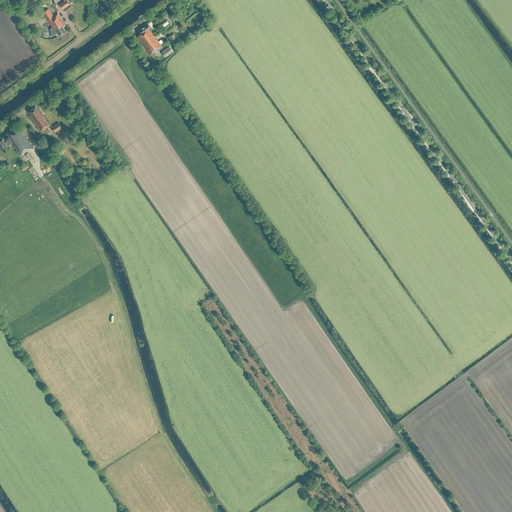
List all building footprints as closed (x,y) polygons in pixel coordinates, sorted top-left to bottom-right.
[(63,9),(73,3),(71,0),(63,0),(64,1),(59,4),(63,9)] [(48,8),(42,12),(52,27),(50,28),(52,36),(57,33),(59,36),(65,31),(61,26),(65,23),(57,13),(53,16),(48,8)] [(153,52),(162,46),(152,32),(153,31),(147,23),(138,31),(140,33),(137,37),(150,54),(153,52)] [(173,51),(169,46),(161,52),(165,57),(173,51)] [(171,91),(174,89),(168,81),(165,83),(171,91)] [(38,110),(35,105),(28,111),(31,115),(30,116),(41,131),(43,129),(44,130),(50,125),(39,109),(38,110)] [(55,132),(61,128),(58,123),(51,127),(55,132)] [(33,147),(18,125),(6,133),(9,138),(8,138),(9,139),(5,142),(2,139),(0,140),(0,147),(2,150),(7,146),(12,143),(20,156),(33,147)] [(47,151),(51,149),(46,141),(41,144),(47,151)] [(45,163),(50,160),(46,154),(41,157),(45,163)]
